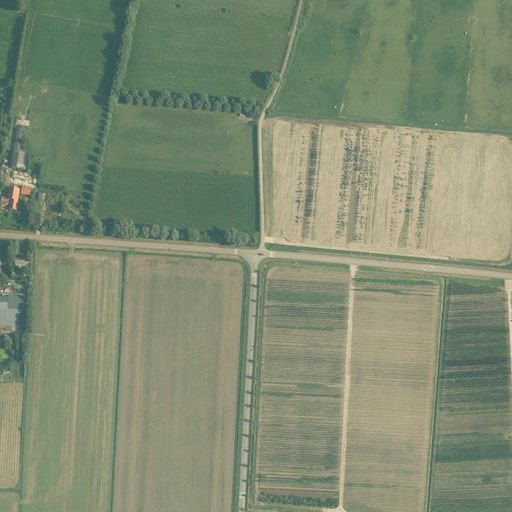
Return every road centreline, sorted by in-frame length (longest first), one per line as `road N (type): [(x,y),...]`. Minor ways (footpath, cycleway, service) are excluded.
road 1 (tertiary): [(241,511),(255,253)]
road 2 (tertiary): [(511,276),(255,253)]
road 3 (tertiary): [(255,253),(0,235)]
